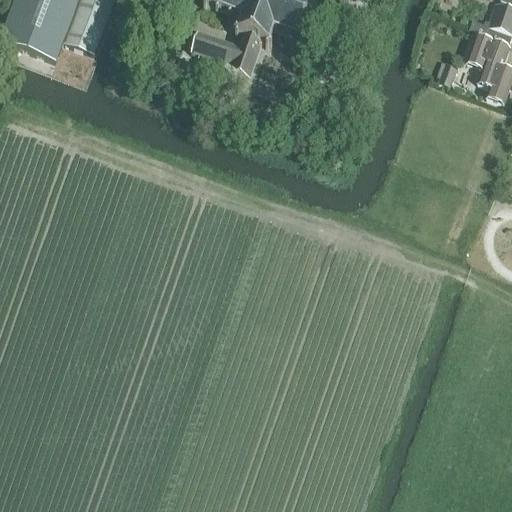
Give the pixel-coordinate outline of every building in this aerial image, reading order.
[(17,0),(0,46),(56,68),(63,50),(95,62),(118,0),(17,0)] [(198,66),(250,85),(263,49),(269,51),(274,36),(300,45),(315,39),(320,25),(311,11),(286,2),(286,0),(206,0),(209,1),(206,10),(242,24),(237,39),(242,41),(238,51),(198,38),(191,58),(199,62),(198,66)] [(469,34),(485,40),(488,34),(498,37),(496,43),(511,49),(511,44),(511,15),(496,10),(489,28),(485,26),(484,29),(472,25),(469,34)] [(486,104),(504,110),(511,86),(511,76),(503,73),(510,53),(476,41),(466,68),(482,74),(477,89),(490,94),(486,104)] [(434,86),(452,91),(457,74),(440,68),(434,86)]
